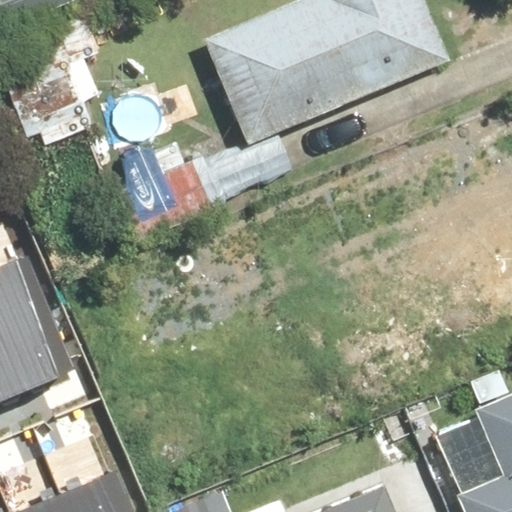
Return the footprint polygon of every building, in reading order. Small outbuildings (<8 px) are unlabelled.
[(0,0),(0,34),(78,0),(0,0)] [(279,0),(213,25),(255,135),(464,56),(442,0),(279,0)] [(87,9),(0,46),(0,94),(24,155),(92,128),(66,63),(102,48),(87,9)] [(511,122),(349,184),(406,332),(511,291),(511,122)] [(258,218),(123,269),(154,351),(289,300),(258,218)] [(74,371),(25,256),(0,266),(0,336),(24,392),(74,371)] [(433,381),(410,330),(379,345),(311,376),(334,426),(433,381)] [(0,402),(24,392),(0,336),(0,402)] [(511,511),(511,378),(434,408),(474,511),(511,511)] [(139,511),(120,467),(68,489),(78,511),(139,511)] [(399,511),(385,477),(300,511),(399,511)] [(78,511),(68,489),(16,511),(78,511)]
